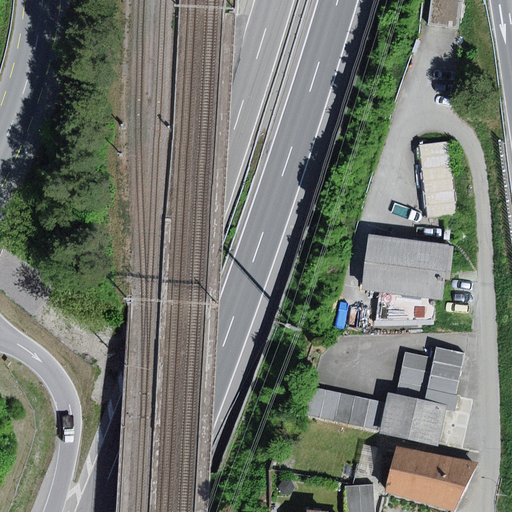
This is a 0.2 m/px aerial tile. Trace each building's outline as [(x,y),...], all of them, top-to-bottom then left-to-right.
[(461,0),(430,0),(427,25),(458,28),(461,0)] [(447,141),(419,144),(428,217),(456,214),(447,141)] [(455,244),(370,234),(364,288),(442,298),(445,279),(451,280),(455,244)] [(434,319),(374,322),(374,328),(434,326),(434,319)] [(406,353),(397,395),(446,406),(456,408),(459,396),(455,395),(465,354),(438,348),(435,359),(406,353)] [(384,404),(312,387),(305,416),(377,432),(384,404)] [(397,395),(390,393),(381,432),(438,445),(446,406),(397,395)] [(364,445),(356,476),(370,480),(379,449),(364,445)] [(478,463),(398,449),(386,491),(455,511),(478,463)] [(281,481),(279,494),(292,496),(294,482),(281,481)] [(375,511),(374,486),(345,488),(346,511),(375,511)]
